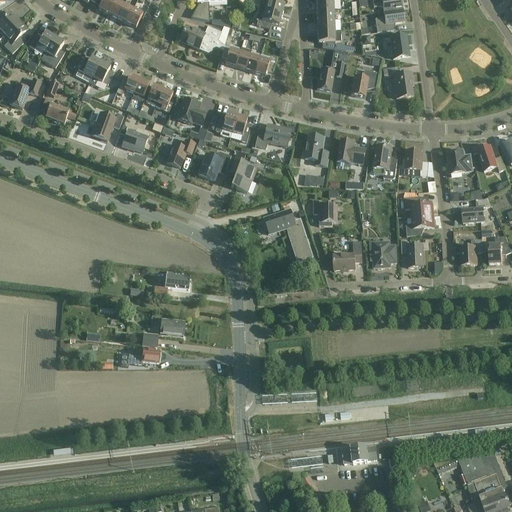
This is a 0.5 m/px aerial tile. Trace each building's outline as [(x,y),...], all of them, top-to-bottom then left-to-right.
[(103,0),(98,10),(108,15),(115,2),(111,0),(103,0)] [(115,0),(115,2),(108,15),(117,20),(124,6),(119,4),(120,0),(115,0)] [(199,4),(191,19),(209,23),(208,4),(223,4),(223,0),(196,0),(197,4),(199,4)] [(267,2),(264,12),(281,16),(284,6),(277,4),(277,0),(263,0),(267,2)] [(382,8),(383,14),(403,11),(401,0),(372,0),(373,9),(382,8)] [(333,1),(316,2),(317,12),(333,12),(333,1)] [(124,6),(117,20),(126,24),(133,11),(124,6)] [(133,11),(126,24),(136,29),(142,16),(133,11)] [(403,11),(383,14),(384,19),(375,20),(377,35),(393,32),(392,25),(404,24),(403,11)] [(281,16),(264,12),(262,22),(258,21),(256,27),(269,31),(271,25),(279,27),(281,16)] [(333,12),(317,12),(317,23),(334,22),(333,12)] [(0,34),(3,38),(18,23),(15,20),(16,19),(11,14),(1,23),(0,21),(0,34)] [(334,22),(317,23),(318,33),(334,33),(334,22)] [(18,23),(3,38),(8,43),(4,47),(12,56),(23,45),(18,40),(27,31),(22,25),(21,26),(18,23)] [(185,28),(179,43),(198,51),(202,43),(210,47),(213,40),(218,43),(221,34),(207,28),(204,36),(185,28)] [(36,48),(45,54),(54,39),(45,33),(41,40),(36,37),(29,49),(34,52),(36,48)] [(334,33),(318,33),(318,44),(335,43),(334,33)] [(390,39),(393,61),(409,58),(406,37),(390,39)] [(54,39),(45,54),(50,57),(45,64),(55,70),(65,55),(59,51),(64,45),(54,39)] [(334,46),(333,52),(347,54),(348,48),(334,46)] [(225,65),(235,68),(239,54),(229,51),(230,49),(224,47),(221,58),(226,60),(225,65)] [(239,54),(235,68),(245,71),(249,57),(244,55),(246,50),(241,49),(239,54)] [(249,57),(245,71),(255,75),(259,60),(249,57)] [(259,60),(255,75),(265,78),(266,73),(272,74),(276,60),(271,58),(269,63),(259,60)] [(75,77),(89,85),(101,64),(91,59),(89,62),(84,59),(78,71),(78,72),(75,77)] [(101,64),(89,85),(94,87),(97,82),(107,87),(114,75),(108,72),(110,69),(101,64)] [(338,64),(335,78),(341,79),(344,65),(338,64)] [(393,78),(396,100),(413,98),(411,82),(413,82),(411,74),(400,76),(399,68),(382,71),(384,79),(393,78)] [(320,70),(317,91),(331,93),(334,72),(320,70)] [(354,78),(351,97),(364,100),(366,89),(373,90),(376,74),(364,72),(362,80),(354,78)] [(59,76),(56,81),(62,84),(65,79),(59,76)] [(124,91),(134,95),(139,81),(130,77),(128,82),(122,80),(116,94),(122,97),(124,91)] [(16,86),(9,106),(22,111),(28,95),(36,98),(41,84),(33,81),(29,91),(16,86)] [(139,81),(134,95),(143,99),(149,85),(139,81)] [(46,96),(54,99),(56,91),(60,93),(62,87),(51,83),(46,96)] [(153,87),(147,101),(145,104),(155,109),(163,91),(153,87)] [(163,91),(155,109),(168,114),(172,105),(169,104),(172,95),(163,91)] [(45,100),(41,112),(47,114),(45,119),(64,126),(69,113),(51,106),(52,103),(45,100)] [(184,100),(176,120),(192,126),(192,124),(202,128),(206,114),(200,112),(197,111),(199,105),(184,100)] [(231,138),(232,134),(237,117),(226,114),(225,118),(219,117),(214,133),(221,135),(222,138),(228,139),(231,138)] [(100,115),(92,137),(107,142),(112,128),(119,131),(123,118),(117,116),(115,120),(100,115)] [(146,116),(145,120),(154,124),(156,120),(146,116)] [(232,134),(242,137),(240,143),(246,144),(252,126),(246,124),(247,120),(237,117),(232,134)] [(259,130),(255,148),(266,151),(267,144),(286,149),(290,132),(267,126),(266,132),(259,130)] [(207,132),(200,129),(197,135),(190,132),(188,138),(203,143),(207,132)] [(128,132),(122,148),(129,151),(130,150),(142,154),(148,139),(128,132)] [(309,137),(305,160),(316,162),(315,167),(326,169),(329,154),(322,153),(324,139),(309,137)] [(173,146),(166,165),(180,170),(185,155),(191,157),(195,145),(185,142),(182,149),(173,146)] [(341,142),(337,163),(351,165),(351,164),(363,166),(365,151),(354,149),(354,145),(341,142)] [(501,145),(511,166),(511,142),(509,144),(509,143),(502,145),(501,144),(501,145)] [(477,152),(484,173),(497,168),(499,174),(505,172),(500,159),(495,160),(490,147),(477,152)] [(384,149),(376,148),(373,170),(373,174),(374,176),(384,177),(383,180),(393,181),(395,180),(397,165),(390,164),(392,150),(384,149)] [(407,152),(405,172),(421,173),(420,179),(428,179),(429,164),(422,164),(423,153),(407,152)] [(447,154),(450,176),(466,174),(466,173),(472,173),(470,157),(463,158),(461,157),(463,154),(463,152),(447,154)] [(205,156),(198,176),(214,182),(218,171),(225,173),(231,158),(218,154),(216,160),(205,156)] [(236,173),(231,189),(242,193),(247,194),(251,184),(256,169),(243,164),(245,158),(237,155),(231,171),(236,173)] [(419,199),(404,200),(405,212),(411,211),(411,219),(433,217),(432,213),(433,213),(432,205),(419,206),(419,199)] [(462,211),(463,225),(484,223),(483,209),(492,209),(488,200),(484,201),(475,202),(476,210),(462,211)] [(319,216),(319,228),(332,228),(332,224),(337,224),(337,207),(330,207),(330,204),(319,204),(319,202),(313,202),(313,216),(319,216)] [(291,212),(264,220),(270,236),(287,230),(298,264),(313,259),(301,221),(294,223),(291,212)] [(412,226),(406,227),(407,239),(422,237),(421,230),(435,229),(434,221),(433,221),(433,217),(411,219),(412,226)] [(488,246),(489,266),(502,266),(501,253),(504,253),(506,257),(511,255),(505,239),(495,239),(495,246),(488,246)] [(460,248),(461,267),(477,267),(476,255),(482,255),(482,241),(475,242),(471,242),(471,248),(460,248)] [(407,256),(408,270),(424,269),(423,247),(407,247),(407,242),(401,242),(401,256),(407,256)] [(333,257),(334,273),(355,272),(355,264),(362,264),(361,244),(353,244),(354,256),(333,257)] [(371,262),(373,262),(374,270),(385,270),(385,266),(396,265),(395,248),(389,248),(389,244),(370,245),(371,262)] [(188,292),(189,278),(168,276),(167,281),(172,282),(171,290),(188,292)] [(166,297),(167,290),(154,288),(154,296),(166,297)] [(183,338),(184,324),(167,322),(161,322),(160,335),(166,336),(183,338)] [(156,349),(157,337),(143,335),(142,347),(156,349)] [(158,365),(160,352),(143,350),(142,357),(128,356),(127,365),(142,367),(142,363),(158,365)] [(368,463),(377,462),(375,449),(366,450),(366,449),(351,451),(351,449),(343,450),(343,453),(342,453),(344,466),(353,465),(353,466),(368,464),(368,463)] [(459,463),(460,467),(474,505),(476,511),(504,511),(509,510),(508,507),(511,506),(511,502),(500,471),(497,462),(495,457),(481,459),(464,462),(463,462),(459,463)] [(460,467),(459,463),(452,463),(436,470),(439,476),(460,467)] [(324,508),(347,505),(346,493),(320,496),(307,474),(298,481),(316,509),(323,506),(324,508)] [(420,511),(430,511),(431,511),(427,502),(417,506),(420,511)]
